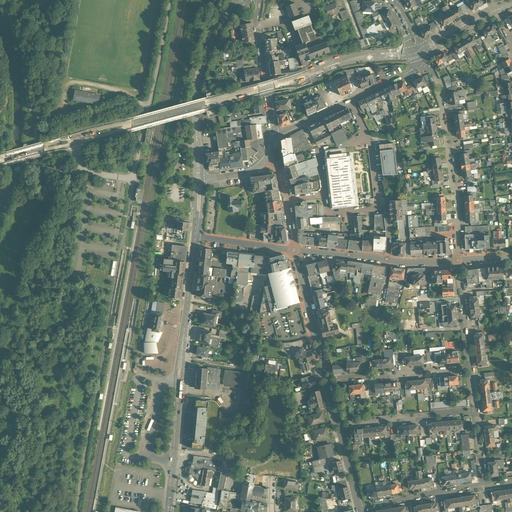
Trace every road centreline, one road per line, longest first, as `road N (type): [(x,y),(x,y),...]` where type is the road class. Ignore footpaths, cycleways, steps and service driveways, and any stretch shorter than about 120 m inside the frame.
road 1 (secondary): [(418,50),(348,60),(0,159)]
road 2 (track): [(75,511),(133,179)]
road 3 (residential): [(469,368),(339,379),(350,423),(474,412)]
road 4 (secondary): [(195,236),(167,511)]
road 5 (residential): [(293,250),(359,507)]
road 6 (residential): [(416,64),(430,68),(441,94),(456,260)]
road 7 (track): [(27,166),(34,124),(23,56),(0,3)]
road 8 (residential): [(293,250),(456,260)]
road 9 (secondary): [(197,145),(196,93),(207,53),(227,16),(248,0)]
road 10 (residential): [(258,0),(272,136)]
road 11 (residential): [(483,486),(359,507)]
road 12 (track): [(32,114),(59,109),(73,82),(132,95)]
